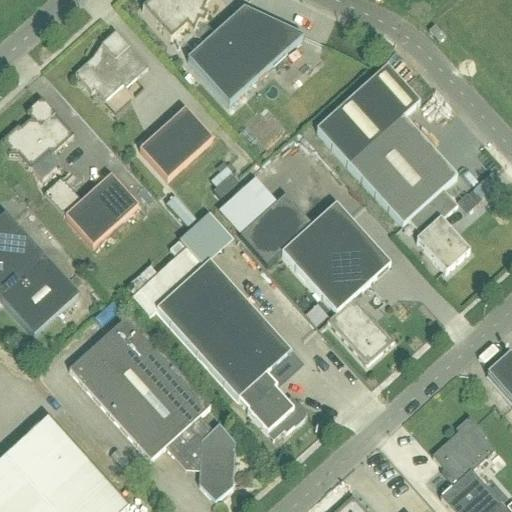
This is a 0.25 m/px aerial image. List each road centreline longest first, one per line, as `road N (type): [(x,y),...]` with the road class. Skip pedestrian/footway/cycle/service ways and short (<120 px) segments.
road 1 (unclassified): [(290,511),(511,311)]
road 2 (unclassified): [(511,153),(405,35),(329,0)]
